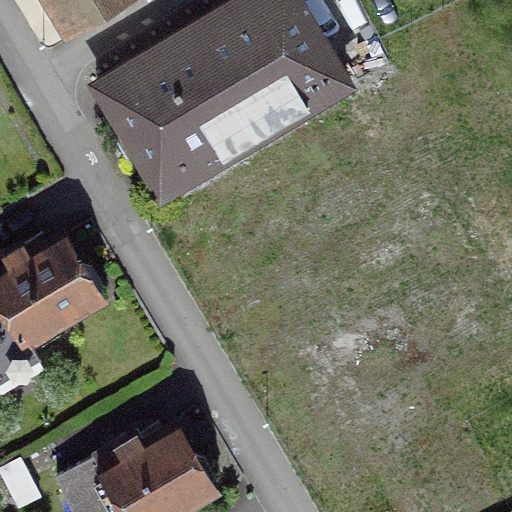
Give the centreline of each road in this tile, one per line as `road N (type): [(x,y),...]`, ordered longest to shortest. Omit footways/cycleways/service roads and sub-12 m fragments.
road 1 (residential): [(29,82),(291,511)]
road 2 (residential): [(29,82),(157,0)]
